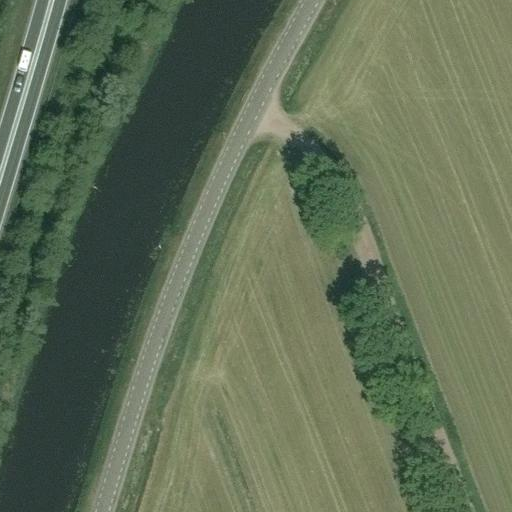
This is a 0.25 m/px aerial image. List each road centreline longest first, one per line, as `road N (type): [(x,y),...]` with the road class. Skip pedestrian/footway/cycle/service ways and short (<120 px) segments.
road 1 (unclassified): [(256,107),(326,166),(357,218),(467,511)]
road 2 (tertiary): [(100,511),(148,348),(256,107)]
road 3 (trunk): [(0,186),(53,0)]
road 4 (tertiary): [(256,107),(311,0)]
